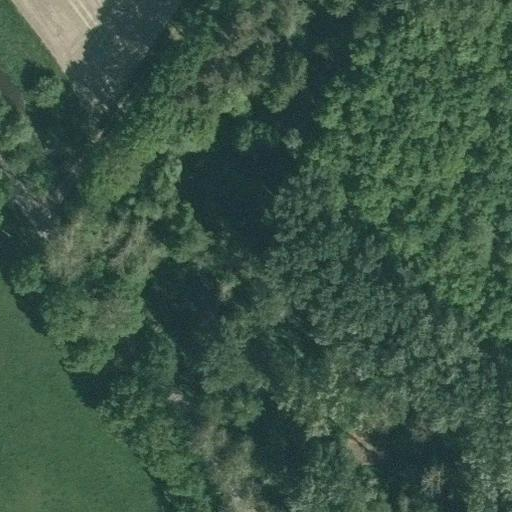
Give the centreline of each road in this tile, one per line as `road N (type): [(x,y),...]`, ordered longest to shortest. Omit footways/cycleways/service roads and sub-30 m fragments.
road 1 (unclassified): [(230,511),(0,185)]
road 2 (track): [(30,226),(194,0)]
